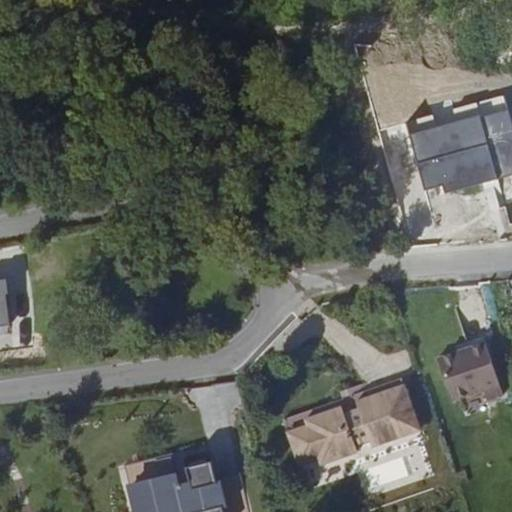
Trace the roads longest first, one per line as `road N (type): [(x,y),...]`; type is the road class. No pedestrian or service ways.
road 1 (residential): [(302,285),(154,200),(82,196),(0,218)]
road 2 (residential): [(0,383),(244,336),(302,285)]
road 3 (residential): [(511,250),(302,285)]
